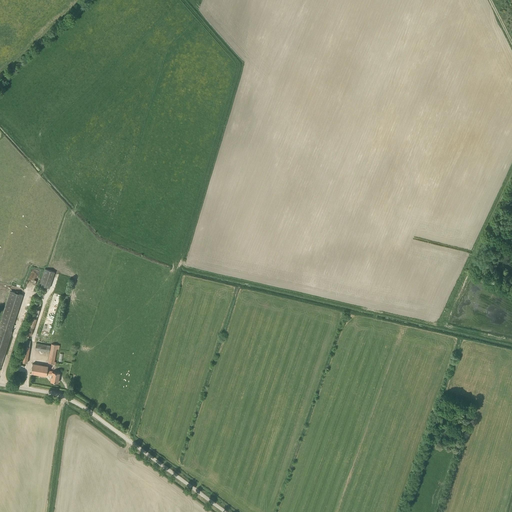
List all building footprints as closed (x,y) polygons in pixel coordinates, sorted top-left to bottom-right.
[(44,269),(39,284),(50,288),(55,272),(44,269)] [(0,368),(12,331),(23,295),(10,291),(0,323),(0,368)] [(31,338),(40,308),(34,306),(24,336),(31,338)] [(31,340),(23,339),(19,362),(27,363),(31,340)] [(52,344),(49,363),(55,364),(56,362),(54,361),(57,349),(59,349),(60,345),(52,344)] [(48,370),(48,366),(33,364),(31,373),(46,376),(47,375),(52,376),(51,381),(58,382),(60,373),(52,372),(52,371),(48,370)]
